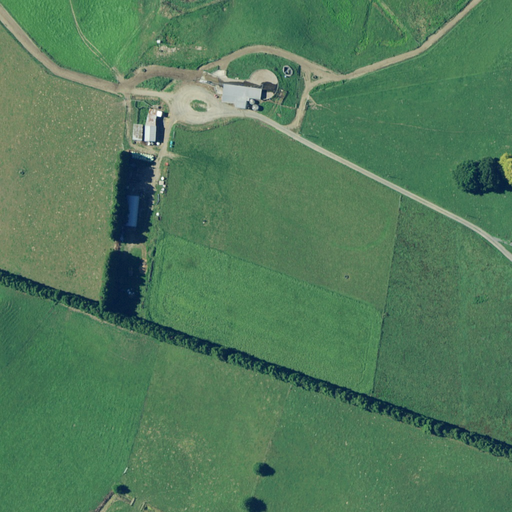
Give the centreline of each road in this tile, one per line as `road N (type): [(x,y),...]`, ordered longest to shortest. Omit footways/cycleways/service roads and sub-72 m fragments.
road 1 (track): [(0,16),(62,75),(195,98),(203,109),(288,133),(474,230),(511,262)]
road 2 (track): [(288,133),(312,84),(413,53),(476,0)]
